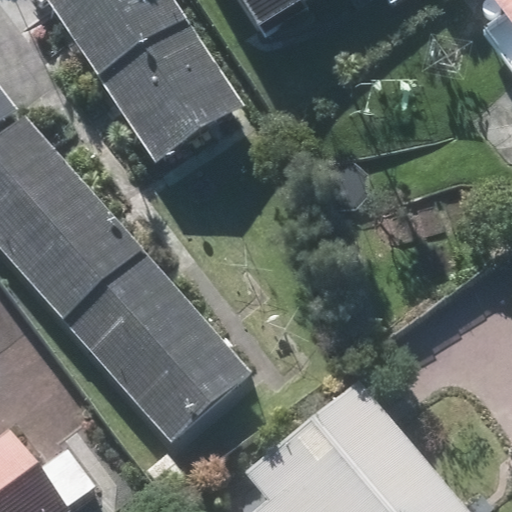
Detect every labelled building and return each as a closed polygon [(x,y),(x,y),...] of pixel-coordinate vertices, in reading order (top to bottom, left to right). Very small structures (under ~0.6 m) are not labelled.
[(249,112),(174,0),(51,0),(45,4),(157,172),(249,112)] [(238,0),(261,33),(318,0),(238,0)] [(511,0),(487,0),(478,28),(511,76),(511,0)] [(0,79),(0,246),(176,453),(258,382),(0,79)] [(267,506),(260,511),(469,511),(361,385),(247,483),(267,506)] [(42,474),(14,437),(0,447),(0,511),(81,511),(101,497),(68,454),(42,474)]
